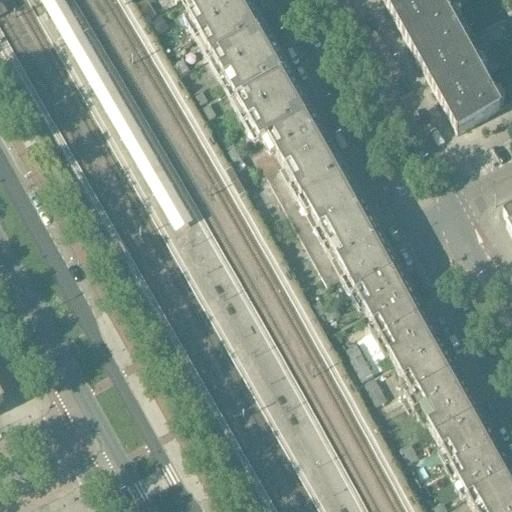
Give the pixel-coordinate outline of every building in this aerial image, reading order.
[(194,17),(224,0),(190,0),(186,2),(194,17)] [(199,42),(249,13),(241,0),(224,0),(194,17),(187,21),(199,42)] [(379,0),(385,9),(400,0),(379,0)] [(436,0),(400,0),(385,9),(411,56),(455,32),(436,0)] [(156,18),(148,5),(139,10),(147,24),(156,18)] [(211,63),(261,34),(249,13),(199,42),(211,63)] [(455,32),(411,56),(438,105),(482,80),(455,32)] [(222,83),(273,54),(261,34),(211,63),(222,83)] [(511,39),(509,35),(502,39),(511,55),(511,39)] [(235,105),(285,76),(273,54),(222,83),(235,105)] [(182,63),(176,67),(182,77),(188,74),(182,63)] [(248,127),(298,99),(285,76),(235,105),(248,127)] [(482,80),(438,105),(457,139),(499,114),(499,115),(501,114),(482,80)] [(200,95),(193,99),(199,109),(205,106),(200,95)] [(267,144),(310,120),(298,99),(248,127),(260,148),(267,144)] [(207,110),(201,114),(207,124),(213,121),(207,110)] [(327,150),(318,135),(310,120),(267,144),(283,174),(327,150)] [(245,169),(233,148),(225,152),(238,173),(245,169)] [(275,199),(335,165),(327,150),(283,174),(266,183),(275,199)] [(283,214),(344,180),(335,165),(275,199),(283,214)] [(292,231),(353,197),(344,180),(283,214),(292,231)] [(300,244),(361,211),(353,197),(292,231),(300,244)] [(309,260),(370,226),(361,211),(300,244),(309,260)] [(511,213),(502,219),(508,230),(505,231),(511,243),(511,213)] [(318,276),(379,243),(370,226),(309,260),(318,276)] [(327,293),(345,283),(388,259),(379,243),(318,276),(327,293)] [(355,299),(397,276),(388,259),(345,283),(355,300),(355,299)] [(453,377),(431,338),(397,276),(355,299),(355,300),(411,401),(453,377)] [(319,304),(313,308),(319,319),(325,315),(319,304)] [(324,317),(328,324),(339,318),(335,311),(324,317)] [(361,359),(350,365),(362,386),(373,380),(361,359)] [(411,401),(405,404),(414,419),(419,416),(461,392),(453,377),(411,401)] [(363,389),(375,410),(386,404),(374,383),(363,389)] [(461,392),(419,416),(450,470),(492,447),(461,392)] [(511,483),(492,447),(450,470),(448,471),(471,511),(486,511),(511,497),(511,483)] [(399,453),(407,468),(418,462),(410,448),(399,453)] [(511,511),(511,497),(486,511),(511,511)]
